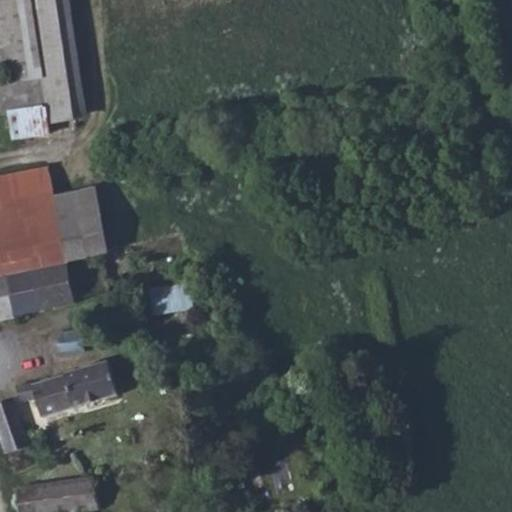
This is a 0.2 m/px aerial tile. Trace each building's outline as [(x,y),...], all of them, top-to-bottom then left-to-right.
[(19,81),(6,0),(0,0),(0,54),(6,84),(19,81)] [(31,0),(6,0),(19,81),(45,76),(31,0)] [(31,0),(45,76),(19,81),(21,88),(53,83),(59,111),(49,113),(51,131),(90,122),(68,0),(31,0)] [(53,83),(21,88),(30,148),(53,144),(51,131),(49,113),(59,111),(53,83)] [(30,148),(21,88),(0,91),(0,123),(11,121),(18,150),(30,148)] [(53,174),(0,184),(0,285),(72,270),(107,263),(94,198),(60,206),(53,174)] [(101,196),(94,198),(107,263),(110,262),(116,261),(101,196)] [(80,306),(115,299),(119,298),(110,262),(107,263),(72,270),(80,306)] [(0,285),(0,329),(81,312),(80,306),(72,270),(0,285)] [(195,312),(194,283),(154,285),(155,314),(195,312)] [(208,339),(204,322),(165,329),(167,343),(208,339)] [(93,341),(68,347),(70,367),(96,364),(93,341)] [(48,431),(124,414),(117,379),(38,397),(38,394),(21,396),(26,413),(41,411),(48,431)] [(27,460),(13,414),(0,417),(0,434),(10,465),(27,460)] [(104,511),(99,490),(12,503),(14,511),(104,511)]
